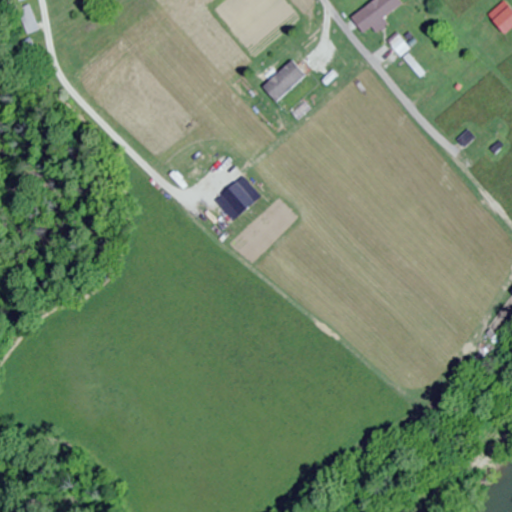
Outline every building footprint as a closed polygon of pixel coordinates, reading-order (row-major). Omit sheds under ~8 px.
[(403,4),(400,0),(377,0),(357,17),(373,37),(390,23),(385,18),(403,4)] [(489,14),(503,35),(511,29),(511,9),(507,2),(489,14)] [(43,30),(32,6),(20,11),(31,36),(43,30)] [(404,39),(400,34),(390,41),(401,56),(420,43),(412,33),(404,39)] [(288,76),(271,84),(278,100),(312,84),(306,70),(289,77),(288,76)] [(469,130),(459,141),(474,156),(505,127),(496,117),(475,137),(469,130)] [(179,183),(187,191),(214,165),(206,157),(179,183)]
